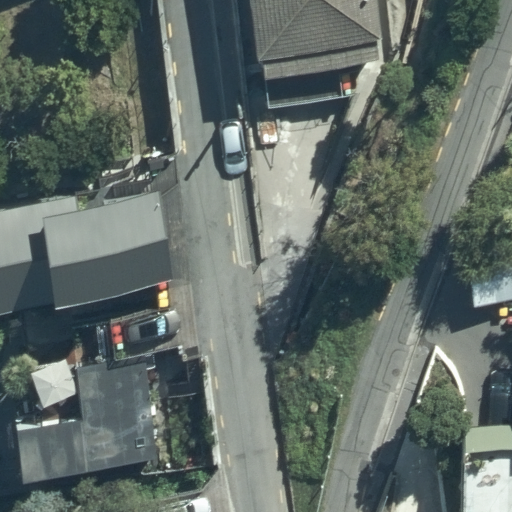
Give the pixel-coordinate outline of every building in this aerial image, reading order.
[(161,21),(154,0),(123,0),(80,71),(117,94),(161,21)] [(377,0),(242,0),(250,66),(256,65),(259,83),(378,68),(375,48),(384,47),(377,0)] [(72,202),(0,218),(0,321),(43,311),(45,318),(168,291),(151,202),(76,218),(72,202)] [(66,378),(77,421),(7,439),(20,492),(168,455),(144,359),(66,378)] [(511,511),(511,428),(464,428),(463,511),(511,511)]
